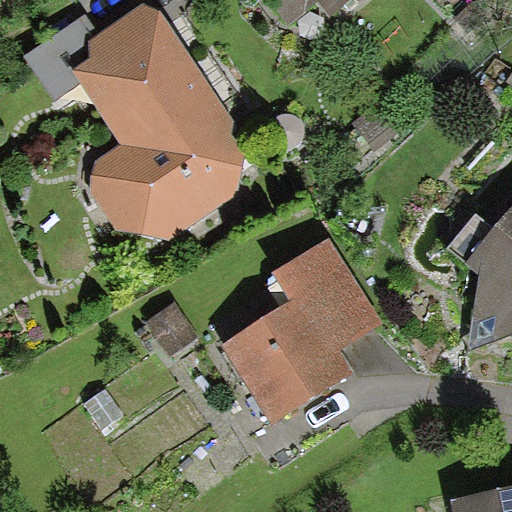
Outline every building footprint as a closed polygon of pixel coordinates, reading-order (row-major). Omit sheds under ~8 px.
[(349,0),(281,0),(309,34),(349,0)] [(90,75),(133,142),(121,150),(110,204),(122,224),(169,229),(235,186),(242,164),(156,32),(90,75)] [(511,222),(478,266),(483,338),(511,331),(511,222)] [(366,339),(313,257),(251,297),(270,327),(214,364),(262,436),(330,392),(317,372),(366,339)] [(511,511),(511,496),(456,507),(457,511),(511,511)]
